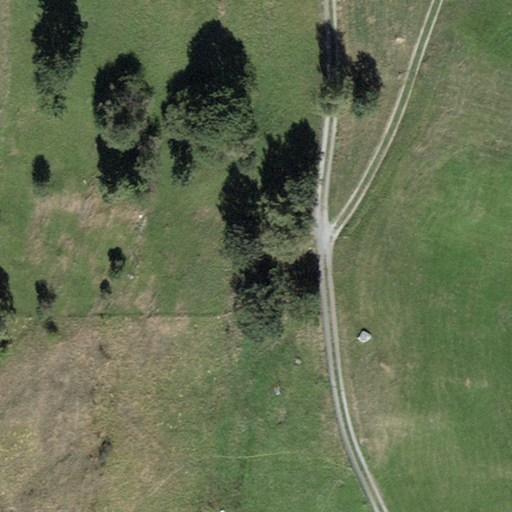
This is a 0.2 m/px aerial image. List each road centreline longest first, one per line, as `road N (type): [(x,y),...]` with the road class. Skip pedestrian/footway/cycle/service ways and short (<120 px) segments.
road 1 (track): [(324,0),(327,108),(316,192),(325,321),(342,438),(377,511)]
road 2 (track): [(320,246),(371,171),(435,0)]
